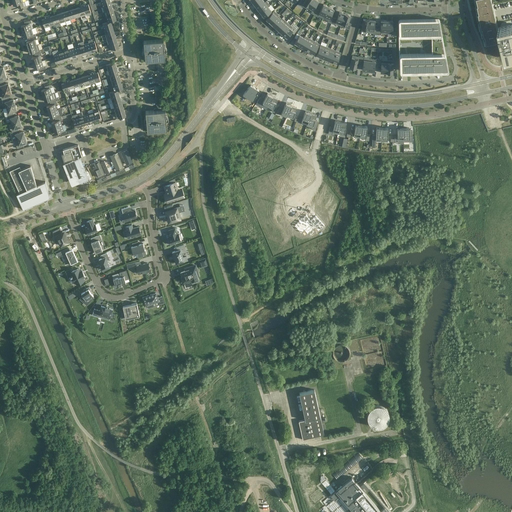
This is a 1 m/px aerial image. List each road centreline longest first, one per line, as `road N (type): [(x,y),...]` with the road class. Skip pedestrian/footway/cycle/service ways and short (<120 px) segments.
road 1 (residential): [(138,180),(161,278),(122,297),(103,294),(65,207)]
road 2 (primary): [(250,57),(304,89),(357,103),(428,104),(483,92)]
road 3 (primary): [(475,84),(417,95),(352,91),(304,77),(254,47)]
road 4 (residential): [(328,108),(402,117),(487,103)]
road 5 (tertiary): [(138,180),(173,150),(231,76)]
road 6 (unclassified): [(296,511),(259,386)]
road 7 (residential): [(237,0),(292,54),(340,75)]
road 8 (track): [(511,409),(487,445),(474,497),(457,511)]
